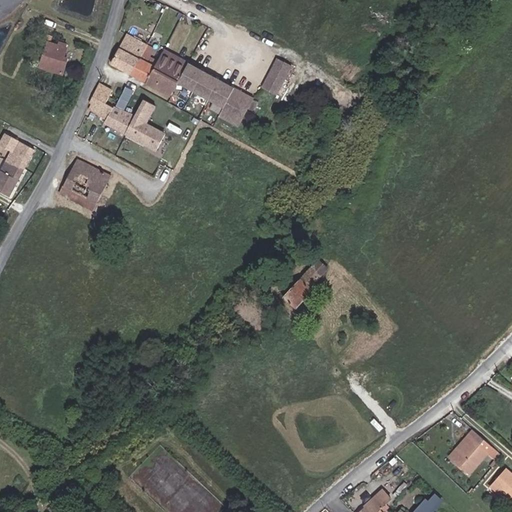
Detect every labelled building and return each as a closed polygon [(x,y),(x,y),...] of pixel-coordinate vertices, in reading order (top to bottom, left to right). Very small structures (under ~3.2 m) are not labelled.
[(117,59),(137,70),(152,43),(131,31),(117,59)] [(25,73),(31,74),(40,47),(42,42),(36,40),(37,37),(32,35),(21,70),(19,70),(16,80),(22,82),(25,73)] [(137,70),(153,79),(161,64),(152,59),(155,55),(159,47),(152,43),(137,70)] [(60,72),(53,70),(59,52),(57,52),(51,50),(40,47),(31,74),(57,83),(60,72)] [(183,60),(185,56),(170,48),(168,51),(183,60)] [(180,89),(182,84),(183,82),(195,61),(185,56),(183,60),(168,51),(163,60),(161,64),(153,79),(178,93),(180,89)] [(284,89),(298,60),(286,53),(271,83),(284,89)] [(161,64),(163,60),(155,55),(152,59),(161,64)] [(259,97),(195,61),(183,82),(229,107),(226,114),(244,124),(259,97)] [(112,117),(118,104),(112,100),(118,88),(105,81),(94,101),(96,101),(94,107),(112,117)] [(122,101),(131,106),(140,88),(132,83),(122,101)] [(153,123),(151,122),(161,104),(150,97),(139,117),(131,131),(144,138),(153,123)] [(131,131),(139,117),(137,115),(118,104),(112,117),(110,119),(131,131)] [(167,138),(170,139),(173,134),(153,123),(144,138),(162,148),(167,138)] [(20,176),(31,155),(3,140),(0,144),(0,154),(8,159),(3,168),(20,176)] [(96,161),(100,153),(87,146),(83,154),(96,161)] [(98,207),(114,174),(81,157),(65,191),(98,207)] [(116,173),(122,176),(129,164),(122,160),(115,172),(116,173)] [(0,174),(0,200),(6,203),(20,176),(3,168),(0,174)] [(318,273),(312,268),(321,257),(305,245),(272,284),(293,302),(318,273)] [(488,452),(495,458),(502,451),(476,428),(470,434),(473,437),(455,457),(471,471),(488,452)] [(452,454),(455,457),(473,437),(470,434),(452,454)] [(511,470),(511,469),(498,485),(510,495),(511,492),(511,470)] [(508,497),(510,495),(498,485),(496,487),(508,497)] [(387,511),(389,511),(384,506),(396,494),(388,486),(361,511),(387,511)] [(439,503),(446,496),(438,489),(431,496),(439,503)] [(416,510),(418,511),(431,511),(439,503),(431,496),(430,495),(416,510)]
